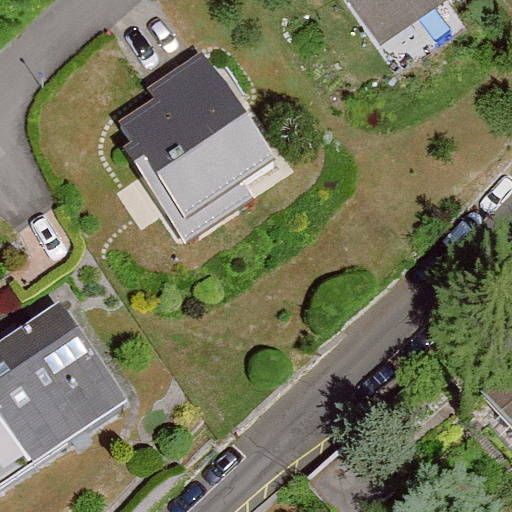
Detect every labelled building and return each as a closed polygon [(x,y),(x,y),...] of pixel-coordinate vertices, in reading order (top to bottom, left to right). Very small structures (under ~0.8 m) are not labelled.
[(358,0),(365,9),(378,0),(358,0)] [(186,226),(273,167),(201,60),(168,82),(175,92),(120,129),(186,226)] [(0,495),(127,412),(62,313),(0,353),(0,495)] [(511,350),(483,377),(511,409),(488,430),(511,457),(511,350)] [(306,489),(327,511),(357,511),(386,487),(351,448),(306,489)]
